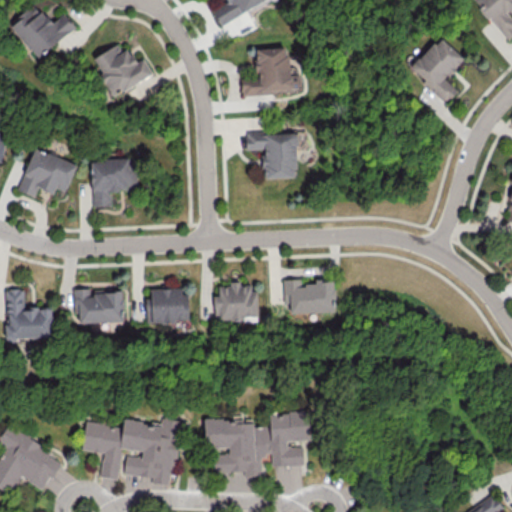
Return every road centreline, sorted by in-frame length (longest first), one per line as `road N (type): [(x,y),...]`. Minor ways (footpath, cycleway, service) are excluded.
road 1 (residential): [(0,233),(36,245),(96,248),(383,234),(435,249)]
road 2 (residential): [(210,242),(200,99),(184,54),(143,0)]
road 3 (residential): [(109,511),(179,501),(302,511)]
road 4 (residential): [(511,101),(472,161),(435,249)]
